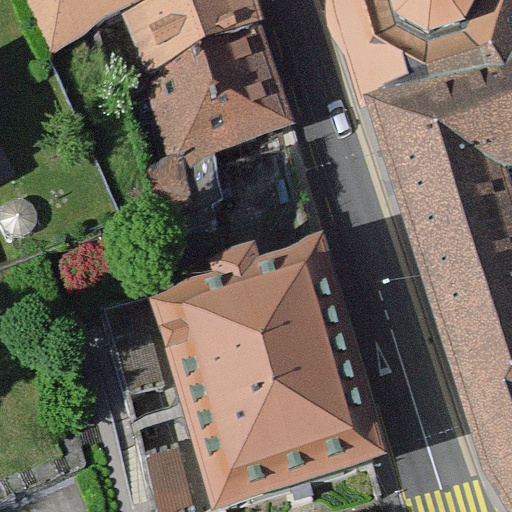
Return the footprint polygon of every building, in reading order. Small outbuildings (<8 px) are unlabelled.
[(22,0),(48,56),(117,27),(142,87),(253,44),(239,0),(22,0)] [(337,0),(378,122),(462,93),(449,60),(469,51),(481,25),(473,0),(337,0)] [(511,0),(473,0),(481,25),(469,51),(449,60),(462,93),(511,72),(511,0)] [(230,216),(220,179),(215,161),(283,138),(253,44),(142,87),(168,177),(148,179),(167,238),(230,216)] [(511,72),(462,93),(378,122),(495,478),(511,505),(511,230),(497,184),(511,178),(511,72)] [(308,240),(288,159),(220,179),(230,216),(167,238),(176,278),(308,240)] [(159,307),(217,511),(245,511),(377,475),(316,259),(257,276),(249,263),(204,276),(209,293),(159,307)] [(200,511),(147,301),(102,312),(152,511),(200,511)]
